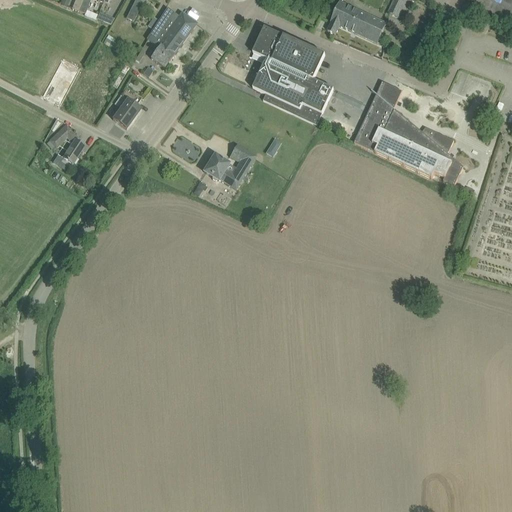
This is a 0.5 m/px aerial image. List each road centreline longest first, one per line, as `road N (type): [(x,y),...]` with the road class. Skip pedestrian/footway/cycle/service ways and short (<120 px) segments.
road 1 (unclassified): [(40,511),(28,353),(34,311),(143,154)]
road 2 (residential): [(468,31),(443,91),(245,11)]
road 3 (unclassified): [(143,154),(245,11)]
road 4 (residential): [(143,154),(0,81)]
